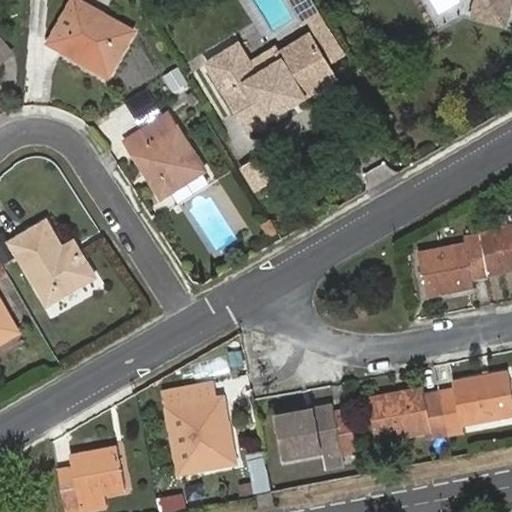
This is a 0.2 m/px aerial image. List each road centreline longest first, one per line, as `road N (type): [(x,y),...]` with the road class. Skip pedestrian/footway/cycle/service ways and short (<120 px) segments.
road 1 (residential): [(0,151),(28,128),(76,140),(187,323)]
road 2 (residential): [(254,284),(511,136)]
road 3 (residential): [(254,284),(361,351),(511,329)]
road 4 (residential): [(0,431),(187,323)]
road 5 (tertiary): [(373,511),(511,486)]
